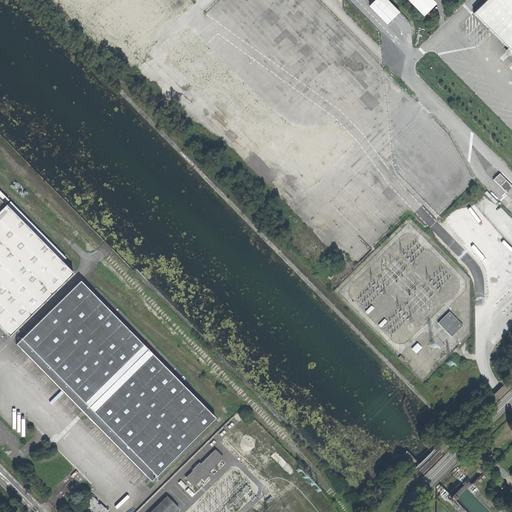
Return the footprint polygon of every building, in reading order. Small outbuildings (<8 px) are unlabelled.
[(390,21),(398,12),(386,0),(374,0),(372,2),(390,21)] [(409,0),(423,14),(434,4),(430,0),(409,0)] [(511,0),(486,0),(472,15),(511,54),(511,0)] [(96,44),(100,40),(79,19),(76,22),(72,26),(93,47),(96,44)] [(264,126),(260,121),(262,119),(184,36),(177,43),(173,40),(164,48),(204,92),(211,86),(252,129),(254,127),(258,132),(264,126)] [(121,62),(125,58),(108,42),(105,45),(121,62)] [(334,140),(325,130),(311,143),(308,140),(288,160),(312,185),(327,171),(317,161),(323,155),(321,153),(334,140)] [(511,190),(511,189),(511,188),(505,182),(504,182),(498,175),(492,181),(498,187),(498,188),(505,194),(509,197),(510,198),(511,197),(511,190)] [(0,328),(8,337),(72,274),(0,200),(0,328)] [(151,481),(214,418),(80,281),(16,344),(151,481)] [(374,308),(371,306),(365,312),(367,314),(374,308)] [(451,337),(462,326),(449,313),(438,324),(451,337)] [(381,328),(387,321),(384,319),(378,325),(381,328)] [(421,348),(417,343),(411,349),(416,353),(421,348)] [(231,442),(236,437),(232,432),(227,437),(231,442)] [(193,470),(185,478),(193,486),(201,478),(204,480),(210,474),(208,472),(223,458),(215,450),(200,464),(199,463),(192,470),(193,470)] [(181,480),(178,483),(184,489),(186,486),(181,480)] [(188,488),(186,490),(191,497),(194,494),(188,488)] [(173,511),(180,505),(169,494),(150,511),(173,511)]
